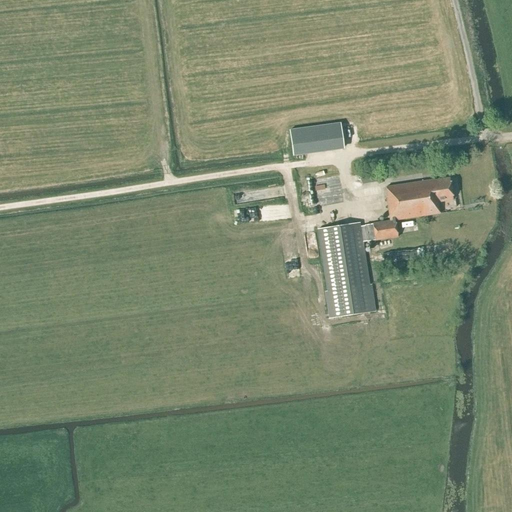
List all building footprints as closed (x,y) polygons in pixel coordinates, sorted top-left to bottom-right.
[(290,130),(293,155),(344,148),(341,124),(290,130)] [(363,184),(380,181),(378,171),(361,174),(363,184)] [(453,199),(450,178),(434,181),(434,179),(386,187),(387,197),(386,197),(390,221),(373,223),(373,224),(365,225),(367,241),(375,240),(398,237),(395,220),(440,214),(438,202),(453,199)] [(243,196),(235,197),(237,206),(244,205),(243,196)] [(310,197),(313,211),(320,210),(318,196),(310,197)] [(360,223),(317,230),(330,318),(373,311),(360,223)] [(448,257),(447,247),(413,249),(414,259),(448,257)]
